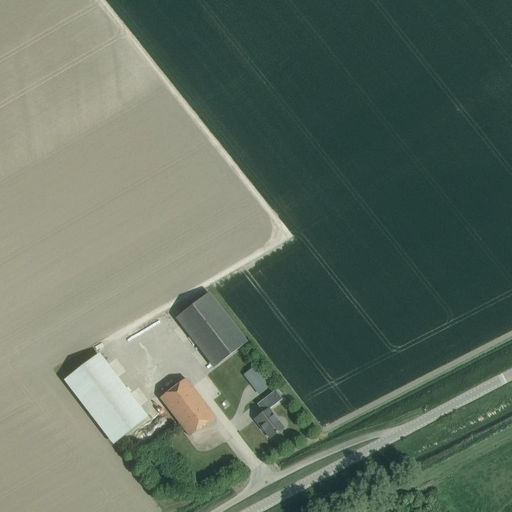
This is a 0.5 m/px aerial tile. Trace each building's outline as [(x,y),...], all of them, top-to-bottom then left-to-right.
[(214,367),(246,342),(209,294),(177,318),(208,359),(214,367)] [(129,432),(137,427),(149,417),(99,353),(64,380),(104,432),(113,445),(129,432)] [(262,387),(273,380),(262,363),(251,369),(262,387)] [(190,436),(215,417),(186,378),(160,398),(190,436)] [(283,428),(268,409),(255,419),(260,427),(261,426),(270,438),(283,428)]
